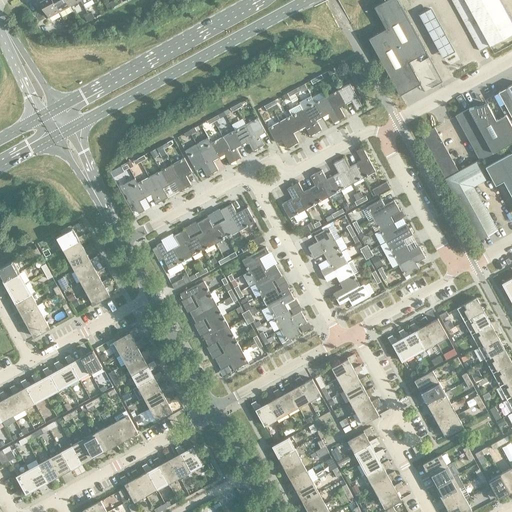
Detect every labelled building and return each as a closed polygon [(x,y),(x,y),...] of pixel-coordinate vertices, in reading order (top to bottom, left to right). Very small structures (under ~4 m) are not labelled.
[(59,11),(52,0),(42,0),(40,1),(48,17),(59,11)] [(73,11),(70,6),(66,0),(52,0),(59,11),(62,17),(73,11)] [(426,51),(398,0),(384,0),(374,6),(386,28),(369,37),(400,95),(421,83),(409,61),(426,51)] [(489,46),(464,0),(452,0),(480,51),(489,46)] [(511,19),(501,0),(464,0),(490,45),(511,33),(511,19)] [(445,33),(440,24),(429,31),(433,39),(445,33)] [(349,83),(338,89),(345,104),(351,101),(356,110),(362,107),(349,83)] [(511,84),(498,92),(511,116),(511,84)] [(345,104),(338,89),(326,96),(339,120),(345,116),(340,107),(345,104)] [(339,120),(326,96),(314,102),(322,117),(328,113),(333,123),(339,120)] [(322,117),(314,102),(303,108),(316,132),(322,129),(316,120),(322,117)] [(291,115),(299,129),(305,126),(310,135),(316,132),(303,108),(303,109),(300,103),(289,109),(291,115)] [(483,134),(488,143),(493,152),(511,141),(511,124),(506,114),(496,119),(487,103),(469,108),(473,117),(478,125),(483,134)] [(473,117),(469,108),(455,115),(460,124),(473,117)] [(299,129),(291,115),(280,121),(293,145),(298,142),(293,132),(299,129)] [(265,131),(258,117),(246,123),(259,147),(264,144),(259,135),(265,131)] [(478,125),(473,117),(460,124),(465,132),(478,125)] [(293,145),(280,121),(268,128),(276,142),(282,139),(287,148),(293,145)] [(259,147),(246,123),(234,130),(242,144),(248,141),(253,150),(259,147)] [(483,134),(478,125),(465,132),(470,141),(483,134)] [(439,136),(434,127),(421,134),(426,143),(439,136)] [(242,144),(234,130),(223,136),(236,160),(241,157),(236,147),(242,144)] [(488,143),(483,134),(470,141),(474,150),(488,143)] [(236,160),(223,136),(211,142),(219,157),(225,154),(230,163),(236,160)] [(444,144),(439,136),(426,143),(431,152),(444,144)] [(219,157),(211,142),(199,149),(212,173),(218,169),(213,160),(219,157)] [(493,152),(488,143),(474,150),(480,159),(493,152)] [(185,150),(188,155),(195,170),(202,166),(207,176),(212,173),(199,149),(196,144),(185,150)] [(449,153),(444,144),(431,152),(436,160),(449,153)] [(361,160),(356,163),(363,177),(375,171),(362,147),(356,150),(361,160)] [(511,153),(511,152),(486,166),(496,184),(504,180),(511,195),(511,153)] [(454,162),(449,153),(436,160),(440,169),(454,162)] [(184,157),(172,164),(185,187),(191,184),(186,175),(192,172),(184,157)] [(345,157),(339,160),(352,184),(363,177),(356,163),(350,166),(345,157)] [(352,184),(339,160),(333,163),(338,172),(332,176),(340,190),(352,184)] [(476,161),(459,171),(445,178),(454,195),(479,239),(497,229),(473,185),(485,178),(476,161)] [(459,171),(454,162),(440,169),(445,178),(459,171)] [(185,187),(172,164),(161,170),(168,184),(174,181),(179,191),(185,187)] [(121,166),(110,171),(113,177),(124,171),(121,166)] [(321,169),(316,172),(329,196),(340,190),(332,176),(327,179),(321,169)] [(168,184),(161,170),(149,176),(162,200),(168,197),(163,188),(168,184)] [(329,196),(316,172),(310,176),(315,185),(309,188),(317,203),(329,196)] [(162,200),(149,176),(137,183),(145,197),(151,194),(156,203),(162,200)] [(123,184),(126,189),(139,213),(145,210),(139,200),(145,197),(137,183),(135,177),(123,184)] [(390,187),(387,181),(372,189),(375,195),(390,187)] [(298,182),(293,185),(305,209),(317,203),(309,188),(303,191),(298,182)] [(305,209),(293,185),(287,188),(292,198),(281,203),(289,218),(305,209)] [(367,206),(373,218),(397,205),(394,199),(384,205),(381,198),(367,206)] [(231,204),(226,207),(239,230),(255,222),(247,207),(237,213),(231,204)] [(400,211),(397,205),(373,218),(379,230),(394,222),(391,216),(400,211)] [(239,230),(226,207),(220,210),(225,219),(219,222),(227,237),(239,230)] [(208,216),(203,219),(216,243),(227,237),(219,222),(213,226),(208,216)] [(216,243),(203,219),(197,222),(202,232),(196,235),(204,249),(216,243)] [(397,228),(394,222),(379,230),(386,241),(409,228),(406,223),(397,228)] [(57,236),(63,247),(79,239),(78,237),(74,231),(81,227),(79,223),(72,226),(73,228),(57,236)] [(307,224),(296,230),(299,236),(310,230),(307,224)] [(308,246),(311,252),(335,239),(328,227),(314,235),(317,241),(308,246)] [(413,234),(409,228),(386,241),(392,253),(406,245),(403,239),(413,234)] [(185,229),(179,232),(192,256),(204,249),(196,235),(190,238),(185,229)] [(192,256),(179,232),(174,235),(179,244),(173,248),(181,262),(192,256)] [(85,234),(78,237),(79,239),(63,247),(69,258),(85,250),(84,248),(80,242),(87,238),(85,234)] [(265,240),(262,234),(251,240),(254,246),(265,240)] [(341,251),(335,239),(311,252),(314,258),(323,253),(327,258),(341,251)] [(157,246),(152,248),(159,261),(163,258),(169,269),(181,262),(173,248),(167,251),(162,242),(156,245),(157,246)] [(91,245),(84,248),(85,250),(69,258),(75,269),(91,261),(90,259),(86,252),(93,249),(91,245)] [(410,251),(406,245),(392,253),(398,264),(422,251),(419,246),(410,251)] [(242,259),(248,271),(263,263),(259,257),(269,252),(266,246),(242,259)] [(347,262),(341,251),(327,258),(330,264),(321,269),(324,275),(347,262)] [(425,257),(422,251),(398,264),(405,276),(419,268),(416,262),(425,257)] [(97,256),(90,259),(91,261),(75,269),(81,280),(97,272),(96,270),(92,264),(99,260),(97,256)] [(0,267),(0,273),(4,280),(19,271),(13,260),(0,267)] [(351,260),(347,262),(324,275),(327,281),(336,276),(339,282),(354,274),(358,272),(351,260)] [(49,270),(45,263),(41,266),(44,272),(49,270)] [(266,269),(263,263),(248,271),(255,283),(278,270),(275,264),(266,269)] [(103,267),(96,270),(97,272),(81,280),(87,292),(103,283),(102,281),(98,275),(105,271),(103,267)] [(53,276),(49,270),(44,272),(48,279),(53,276)] [(282,276),(278,270),(255,283),(261,294),(275,287),(272,281),(282,276)] [(25,283),(19,271),(4,280),(10,291),(25,283)] [(183,276),(183,278),(186,283),(191,280),(187,273),(182,275),(183,276)] [(360,285),(354,274),(339,282),(343,288),(333,293),(336,298),(360,285)] [(60,283),(67,280),(65,275),(58,279),(60,283)] [(511,277),(502,283),(509,294),(511,291),(511,277)] [(109,278),(102,281),(103,283),(87,292),(93,303),(109,295),(104,286),(111,282),(109,278)] [(183,278),(172,284),(175,289),(186,283),(183,278)] [(192,294),(196,300),(210,292),(203,280),(180,293),(183,299),(192,294)] [(31,294),(25,283),(10,291),(16,302),(31,294)] [(360,285),(336,298),(339,304),(349,299),(352,305),(370,295),(364,283),(360,285)] [(279,292),(275,287),(261,294),(267,306),(291,293),(288,287),(279,292)] [(70,301),(75,298),(72,292),(67,295),(70,301)] [(216,304),(210,292),(196,300),(199,306),(189,311),(193,317),(216,304)] [(294,299),(291,293),(267,306),(274,318),(288,310),(285,304),(294,299)] [(37,305),(31,294),(16,302),(22,313),(37,305)] [(483,310),(476,297),(457,308),(464,321),(483,310)] [(73,307),(79,304),(76,298),(70,301),(73,307)] [(43,302),(37,305),(22,313),(28,325),(44,316),(49,313),(43,302)] [(223,315),(216,304),(193,317),(196,322),(205,317),(208,323),(223,315)] [(291,316),(288,310),(274,318),(280,329),(304,316),(301,310),(291,316)] [(491,323),(483,310),(464,321),(471,334),(491,323)] [(442,319),(449,315),(446,311),(439,315),(442,319)] [(229,327),(223,315),(208,323),(211,329),(202,334),(205,340),(229,327)] [(50,327),(44,316),(28,325),(34,336),(50,327)] [(307,322),(304,316),(280,329),(286,341),(301,333),(297,327),(307,322)] [(421,319),(425,325),(426,325),(435,342),(447,336),(438,318),(429,323),(425,316),(421,319)] [(410,325),(413,332),(415,331),(424,348),(435,342),(426,325),(425,325),(418,329),(414,322),(410,325)] [(498,336),(491,323),(471,334),(478,347),(498,336)] [(130,332),(114,341),(120,352),(136,343),(135,342),(132,335),(138,332),(136,327),(129,331),(130,332)] [(235,338),(229,327),(205,340),(208,346),(218,340),(221,346),(235,338)] [(399,331),(402,337),(404,337),(413,354),(424,348),(415,331),(413,332),(407,335),(403,328),(399,331)] [(271,334),(266,337),(262,339),(265,344),(269,342),(268,341),(273,338),(271,334)] [(392,334),(389,336),(388,337),(391,344),(393,343),(402,360),(413,354),(404,337),(402,337),(396,341),(392,334)] [(505,349),(498,336),(478,347),(486,360),(505,349)] [(142,338),(135,342),(136,343),(120,352),(126,363),(142,354),(141,353),(138,346),(144,343),(142,338)] [(242,350),(235,338),(221,346),(224,352),(215,357),(218,363),(242,350)] [(76,351),(80,357),(81,357),(90,373),(102,366),(93,350),(84,355),(81,348),(76,351)] [(148,349),(141,353),(142,354),(126,363),(132,374),(148,366),(147,364),(144,357),(150,354),(148,349)] [(511,362),(505,349),(486,360),(493,373),(511,362)] [(248,362),(242,350),(218,363),(221,369),(230,364),(234,370),(248,362)] [(103,361),(108,358),(105,352),(100,355),(103,361)] [(469,353),(462,357),(465,362),(472,358),(469,353)] [(65,357),(69,363),(70,363),(79,379),(90,373),(81,357),(80,357),(73,361),(70,354),(65,357)] [(354,354),(350,356),(347,357),(348,358),(332,367),(338,378),(354,370),(353,368),(350,362),(356,358),(354,354)] [(54,363),(58,369),(59,369),(68,385),(79,379),(70,363),(69,363),(62,367),(59,360),(54,363)] [(154,360),(147,364),(148,366),(132,374),(138,385),(154,377),(153,375),(150,368),(156,365),(154,360)] [(511,378),(511,362),(493,373),(500,386),(511,378)] [(360,365),(353,368),(354,370),(338,378),(344,389),(360,381),(359,379),(356,373),(362,369),(360,365)] [(43,369),(46,375),(48,375),(57,391),(68,385),(59,369),(58,369),(51,373),(48,366),(43,369)] [(109,373),(112,378),(117,375),(114,370),(109,373)] [(439,381),(433,370),(415,380),(421,391),(439,381)] [(160,371),(153,375),(154,377),(138,385),(144,396),(160,388),(159,386),(156,379),(162,376),(160,371)] [(482,378),(478,371),(471,375),(475,382),(482,378)] [(32,375),(35,382),(37,381),(45,397),(57,391),(48,375),(46,375),(40,379),(36,372),(32,375)] [(470,379),(466,373),(462,375),(465,381),(470,379)] [(295,379),(299,386),(300,385),(309,401),(321,394),(312,378),(303,383),(300,376),(295,379)] [(366,376),(359,379),(360,381),(344,389),(350,400),(366,392),(365,390),(362,384),(368,380),(366,376)] [(511,395),(511,378),(500,386),(507,399),(511,395)] [(21,381),(24,388),(26,387),(34,403),(45,397),(37,381),(35,382),(29,385),(25,379),(21,381)] [(473,385),(470,379),(465,381),(468,388),(473,385)] [(445,392),(439,381),(421,391),(427,402),(445,392)] [(284,385),(288,392),(289,391),(298,407),(309,401),(300,385),(299,386),(292,389),(289,382),(284,385)] [(166,383),(159,386),(160,388),(144,396),(150,407),(166,399),(165,397),(162,391),(168,387),(166,383)] [(10,387),(13,394),(15,393),(23,409),(34,403),(26,387),(24,388),(18,391),(14,384),(10,387)] [(372,387),(365,390),(366,392),(350,400),(356,411),(372,403),(371,402),(368,395),(374,391),(372,387)] [(273,391),(277,398),(278,397),(287,413),(298,407),(289,391),(288,392),(281,395),(278,388),(273,391)] [(114,389),(107,392),(110,397),(117,393),(114,389)] [(0,392),(0,395),(2,400),(4,399),(12,415),(23,409),(15,393),(13,394),(7,397),(3,391),(0,392)] [(451,404),(445,392),(427,402),(433,413),(451,404)] [(172,394),(165,397),(166,399),(150,407),(157,419),(173,411),(168,402),(174,398),(172,394)] [(262,397),(266,404),(267,403),(276,419),(287,413),(278,397),(277,398),(270,401),(266,394),(262,397)] [(482,401),(478,395),(474,397),(477,403),(482,401)] [(378,398),(371,402),(372,403),(356,411),(363,423),(379,415),(374,406),(380,403),(378,398)] [(0,418),(1,421),(12,415),(4,399),(2,400),(0,400),(0,418)] [(255,400),(252,402),(251,403),(255,410),(256,409),(265,425),(276,419),(267,403),(266,404),(259,407),(255,400)] [(485,407),(482,401),(477,403),(480,410),(485,407)] [(457,415),(451,404),(433,413),(439,425),(457,415)] [(138,432),(128,415),(117,421),(127,438),(138,432)] [(463,426),(457,415),(439,425),(445,436),(463,426)] [(496,421),(500,427),(507,423),(503,417),(496,421)] [(345,418),(339,421),(345,432),(351,429),(349,424),(345,418)] [(127,438),(117,421),(106,427),(116,444),(127,438)] [(116,444),(106,427),(95,433),(104,450),(116,444)] [(372,431),(370,427),(363,430),(364,432),(348,440),(354,451),(370,443),(369,441),(366,435),(372,431)] [(104,450),(95,433),(84,439),(93,456),(104,450)] [(294,448),(288,437),(273,445),(279,456),(294,448)] [(376,438),(369,441),(370,443),(354,451),(361,462),(376,454),(375,452),(372,446),(379,442),(376,438)] [(93,456),(84,439),(73,445),(82,462),(93,456)] [(82,462),(73,445),(61,451),(71,468),(82,462)] [(175,447),(179,454),(180,453),(190,471),(202,464),(192,447),(184,451),(180,445),(175,447)] [(12,450),(9,446),(3,449),(5,454),(12,450)] [(300,459),(294,448),(279,456),(285,467),(300,459)] [(382,448),(375,452),(376,454),(361,462),(367,473),(382,465),(382,463),(378,457),(385,453),(382,448)] [(5,454),(3,449),(0,450),(0,459),(2,464),(9,460),(5,454)] [(71,468),(61,451),(50,457),(60,474),(71,468)] [(164,453),(168,460),(169,459),(179,477),(190,471),(180,453),(179,454),(173,457),(169,451),(164,453)] [(474,459),(471,453),(466,455),(470,461),(474,459)] [(447,465),(441,454),(423,464),(429,475),(447,465)] [(60,474),(50,457),(39,463),(49,480),(60,474)] [(153,459),(157,466),(158,465),(168,483),(179,477),(169,459),(168,460),(161,463),(158,457),(153,459)] [(307,470),(300,459),(285,467),(291,479),(307,470)] [(388,459),(382,463),(382,465),(367,473),(373,484),(388,476),(388,474),(384,468),(391,464),(388,459)] [(49,480),(39,463),(28,469),(37,486),(49,480)] [(142,465),(146,472),(147,471),(157,489),(168,483),(158,465),(157,466),(150,469),(147,463),(142,465)] [(453,476),(447,465),(429,475),(436,486),(453,476)] [(511,490),(511,468),(500,474),(510,491),(511,490)] [(37,486),(28,469),(17,475),(26,492),(37,486)] [(131,471),(135,478),(136,477),(146,495),(157,489),(147,471),(146,472),(139,476),(136,469),(131,471)] [(317,472),(320,477),(326,474),(323,469),(317,472)] [(313,481),(307,470),(291,479),(297,490),(313,481)] [(394,471),(388,474),(388,476),(373,484),(379,495),(394,487),(394,486),(390,479),(397,475),(394,471)] [(457,474),(453,476),(436,486),(442,497),(459,487),(464,485),(457,474)] [(510,491),(500,474),(489,480),(499,497),(510,491)] [(125,475),(120,477),(124,484),(125,483),(135,501),(146,495),(136,477),(135,478),(128,482),(125,475)] [(319,492),(313,481),(297,490),(303,501),(319,492)] [(400,482),(394,486),(394,487),(379,495),(385,507),(401,498),(396,490),(403,486),(400,482)] [(360,490),(356,484),(351,487),(355,493),(360,490)] [(465,499),(459,487),(442,497),(448,508),(465,499)] [(325,503),(319,492),(303,501),(309,511),(325,503)] [(467,511),(471,510),(465,499),(448,508),(449,511),(467,511)] [(105,511),(107,511),(101,500),(83,510),(84,511),(105,511)] [(329,511),(325,503),(309,511),(329,511)]
